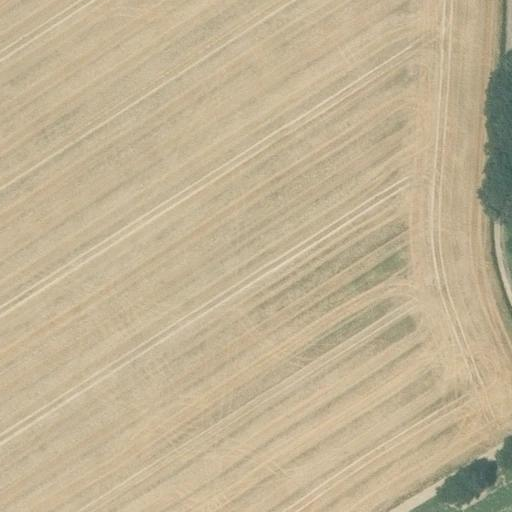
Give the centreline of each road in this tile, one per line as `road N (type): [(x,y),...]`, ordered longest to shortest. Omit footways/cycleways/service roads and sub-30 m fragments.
road 1 (track): [(510,0),(496,243),(511,300)]
road 2 (track): [(511,443),(395,511)]
